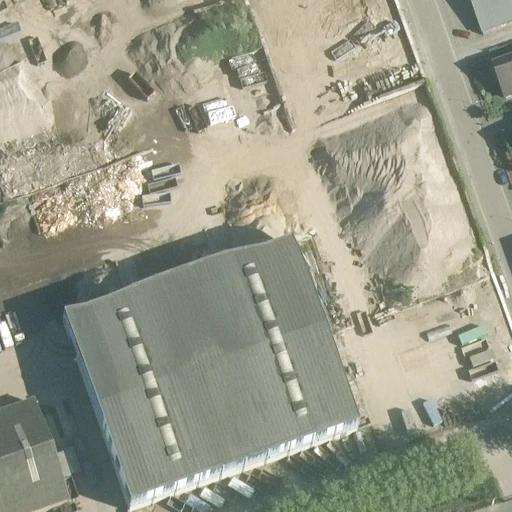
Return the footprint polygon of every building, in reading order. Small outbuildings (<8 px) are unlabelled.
[(294,118),(358,100),(337,24),(361,18),(356,0),(307,0),(325,62),(282,74),(294,118)] [(511,0),(469,0),(482,36),(511,25),(511,0)] [(511,63),(494,70),(505,100),(511,97),(511,63)] [(289,246),(62,324),(72,353),(126,510),(127,511),(150,511),(356,441),(353,432),(289,246)] [(389,354),(407,412),(499,383),(480,325),(389,354)] [(0,416),(0,511),(49,511),(69,505),(34,405),(0,416)]
